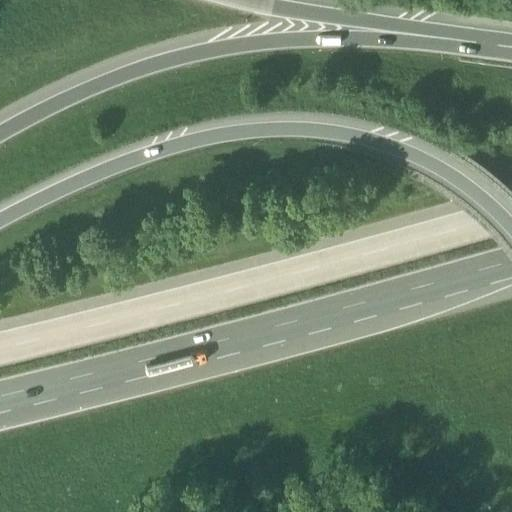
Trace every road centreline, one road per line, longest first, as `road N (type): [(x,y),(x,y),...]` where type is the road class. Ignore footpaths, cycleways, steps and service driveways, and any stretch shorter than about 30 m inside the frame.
road 1 (motorway): [(511,214),(461,173),(408,146),(311,126),(210,134),(153,151),(0,223)]
road 2 (motorway): [(0,404),(213,353),(511,265)]
road 3 (motorway): [(511,213),(0,349)]
road 4 (motorway): [(463,46),(231,46),(91,90),(0,139)]
road 5 (motorway): [(463,46),(217,0)]
